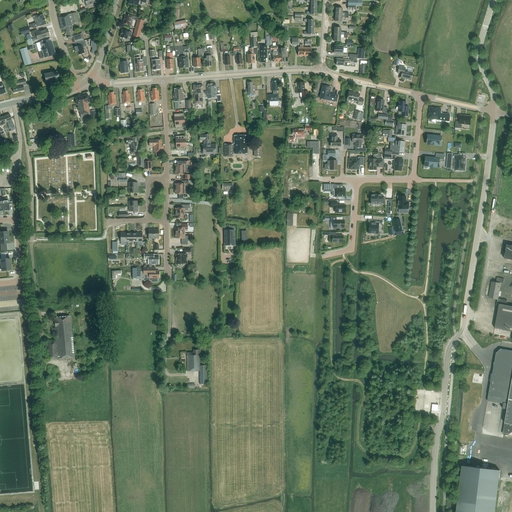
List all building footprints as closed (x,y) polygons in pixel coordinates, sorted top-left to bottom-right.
[(76,33),(82,31),(75,33),(74,31),(72,25),(73,24),(73,23),(79,22),(76,12),(59,17),(62,30),(66,29),(68,36),(76,33)] [(131,26),(132,20),(137,21),(134,31),(140,33),(144,19),(133,16),(126,14),(123,24),(131,26)] [(33,28),(46,24),(43,15),(38,16),(37,15),(33,17),(35,23),(30,25),(31,28),(33,27),(33,28)] [(185,20),(174,23),(175,31),(181,30),(180,28),(183,27),(183,29),(187,28),(185,20)] [(213,32),(212,26),(211,26),(207,27),(209,33),(210,40),(217,39),(216,36),(215,32),(213,32)] [(48,29),(38,32),(37,30),(31,32),(33,38),(37,36),(38,40),(50,36),(48,29)] [(127,40),(128,37),(130,37),(132,33),(129,32),(129,31),(122,29),(120,38),(127,40)] [(76,33),(68,36),(69,40),(73,39),(74,43),(84,40),(82,31),(76,33)] [(255,63),(254,55),(257,54),(256,47),(256,37),(257,37),(256,33),(250,34),(251,48),(252,48),(252,49),(249,49),(250,54),(247,54),(248,64),(255,63)] [(48,57),(56,54),(54,50),(51,42),(46,43),(45,40),(40,42),(42,51),(39,52),(41,59),(48,57)] [(75,46),(75,47),(74,47),(76,52),(77,52),(79,55),(85,53),(83,47),(87,46),(85,41),(76,44),(76,45),(75,46)] [(343,54),(343,47),(346,47),(346,45),(340,45),(340,46),(335,46),(334,53),(343,54)] [(179,68),(184,68),(183,56),(183,47),(182,47),(182,46),(174,47),(175,58),(179,57),(179,68)] [(349,58),(357,59),(357,58),(366,59),(367,57),(364,56),(365,46),(359,46),(358,48),(357,55),(349,54),(349,58)] [(241,55),(241,52),(239,52),(239,47),(233,48),(233,51),(232,51),(233,56),(236,55),(236,60),(237,60),(237,65),(242,64),(241,55)] [(275,52),(274,52),(273,52),(273,62),(279,62),(279,56),(278,56),(278,49),(277,49),(277,47),(271,47),(271,50),(275,50),(275,52)] [(20,50),(24,65),(30,63),(26,48),(20,50)] [(200,67),(200,58),(202,58),(201,49),(198,49),(198,56),(196,56),(196,58),(193,58),(194,68),(200,67)] [(136,72),(143,71),(143,66),(147,66),(146,57),(142,57),(143,63),(140,63),(140,58),(134,58),(136,72)] [(160,60),(154,60),(154,58),(152,58),(152,70),(160,69),(160,60)] [(128,73),(128,67),(129,67),(129,64),(127,64),(127,61),(120,62),(121,73),(128,73)] [(406,68),(399,66),(398,73),(401,74),(401,78),(411,80),(413,73),(405,71),(406,68)] [(57,77),(59,77),(58,74),(57,75),(56,71),(44,74),(46,83),(58,80),(57,77)] [(27,85),(25,80),(15,82),(16,86),(12,87),(14,93),(24,90),(23,86),(27,85)] [(247,95),(255,95),(254,86),(253,86),(252,82),(247,83),(248,89),(246,89),(247,95)] [(277,91),(278,91),(278,83),(277,83),(277,82),(272,82),(272,83),(271,83),(272,91),(273,91),(273,94),(268,94),(268,101),(278,101),(278,94),(277,94),(277,91)] [(305,91),(304,82),(297,83),(297,93),(302,93),(302,99),(308,99),(308,91),(305,91)] [(208,86),(207,86),(207,99),(217,98),(216,94),(216,84),(212,85),(212,84),(208,85),(208,86)] [(202,91),(203,91),(203,85),(193,85),(194,91),(194,104),(202,104),(202,91)] [(336,102),(338,96),(329,94),(331,87),(323,86),(320,99),(328,100),(336,102)] [(181,89),(174,89),(175,94),(174,94),(174,102),(184,101),(183,93),(182,93),(181,89)] [(138,102),(145,102),(144,92),(142,92),(142,90),(138,90),(138,93),(137,93),(138,102)] [(123,104),(130,103),(129,93),(128,93),(128,91),(123,92),(124,94),(122,94),(123,104)] [(362,106),(364,100),(359,99),(360,94),(349,92),(347,100),(358,103),(357,105),(362,106)] [(109,105),(116,105),(115,95),(114,95),(114,93),(109,93),(109,96),(108,96),(109,105)] [(88,103),(90,103),(88,95),(75,98),(76,105),(77,104),(79,111),(80,111),(81,118),(90,116),(88,103)] [(384,111),(384,113),(387,113),(387,108),(384,107),(384,100),(378,100),(377,107),(376,106),(376,111),(384,111)] [(399,102),(399,107),(398,107),(397,107),(397,108),(396,108),(396,109),(396,110),(397,110),(397,111),(398,111),(398,112),(402,112),(402,116),(408,116),(409,107),(405,107),(406,102),(399,102)] [(441,109),(431,108),(430,114),(429,114),(429,119),(434,119),(441,119),(441,120),(449,121),(450,115),(442,114),(442,113),(441,112),(440,112),(441,109)] [(4,116),(8,128),(9,131),(12,130),(10,123),(9,123),(13,122),(10,114),(4,116)] [(471,125),(471,118),(465,117),(465,116),(464,116),(460,115),(460,121),(456,121),(455,128),(462,129),(462,124),(471,125)] [(6,129),(8,128),(4,116),(0,117),(0,123),(1,126),(4,125),(6,129)] [(397,124),(396,129),(406,130),(407,125),(401,124),(402,121),(399,121),(399,122),(398,122),(398,124),(397,124)] [(295,135),(295,137),(304,137),(304,130),(304,129),(295,129),(295,130),(293,130),(293,135),(295,135)] [(363,142),(363,135),(357,135),(357,134),(354,134),(354,135),(352,135),(352,142),(355,142),(355,148),(361,148),(362,142),(363,142)] [(210,139),(209,139),(209,135),(205,135),(199,135),(199,140),(204,140),(204,145),(202,145),(202,153),(205,153),(205,154),(216,154),(216,145),(211,145),(210,139)] [(331,147),(340,146),(340,140),(337,140),(337,135),(331,135),(331,140),(331,147)] [(441,137),(427,135),(427,144),(441,145),(441,137)] [(224,144),(224,154),(224,157),(232,157),(233,154),(247,154),(247,145),(246,145),(246,136),(234,136),(234,144),(233,144),(224,144)] [(131,144),(131,152),(138,152),(137,141),(137,137),(130,138),(126,138),(126,144),(131,144)] [(395,138),(388,137),(388,142),(395,143),(394,146),(405,147),(405,142),(395,141),(395,138)] [(154,153),(163,153),(163,146),(161,146),(161,140),(156,140),(149,140),(149,146),(154,146),(154,153)] [(436,158),(425,157),(424,166),(438,167),(439,159),(444,160),(445,155),(436,154),(436,158)] [(456,159),(456,171),(465,171),(465,164),(466,164),(466,159),(462,159),(462,156),(455,156),(455,159),(456,159)] [(359,165),(364,166),(364,157),(358,157),(358,159),(349,159),(349,165),(348,165),(348,169),(352,170),(353,169),(359,169),(359,165)] [(369,170),(377,170),(377,167),(379,167),(383,167),(383,160),(377,160),(377,159),(370,159),(369,170)] [(403,165),(403,159),(394,159),(394,166),(394,167),(394,171),(401,171),(402,165),(403,165)] [(189,166),(189,161),(178,161),(178,165),(175,165),(175,170),(185,170),(187,170),(187,166),(189,166)] [(337,170),(337,161),(330,161),(327,161),(327,164),(330,164),(330,170),(337,170)] [(185,172),(185,170),(175,170),(175,175),(181,175),(181,179),(189,179),(189,175),(187,175),(187,172),(185,172)] [(175,189),(185,189),(185,186),(189,186),(189,181),(181,181),(181,184),(175,184),(175,189)] [(345,197),(345,189),(335,188),(335,184),(327,184),(327,191),(335,192),(334,197),(345,197)] [(371,195),(371,203),(385,203),(385,198),(382,198),(382,195),(371,195)] [(405,196),(398,196),(398,209),(408,209),(408,202),(405,202),(405,200),(405,196)] [(335,212),(338,212),(339,213),(341,213),(342,212),(345,212),(345,205),(337,205),(337,201),(330,201),(330,208),(334,208),(335,209),(335,212)] [(175,213),(185,213),(185,211),(187,211),(187,208),(190,208),(190,205),(181,205),(182,208),(175,208),(175,213)] [(344,228),(344,220),(336,220),(336,217),(330,217),(330,220),(333,220),(333,228),(344,228)] [(372,223),(369,223),(368,233),(378,234),(378,223),(382,223),(382,220),(372,219),(372,223)] [(175,233),(185,233),(185,231),(188,231),(188,224),(182,224),(182,228),(175,228),(175,233)] [(224,246),(235,246),(235,230),(224,230),(224,246)] [(343,243),(343,235),(336,235),(336,232),(329,232),(329,242),(332,242),(332,243),(343,243)] [(185,233),(175,233),(175,238),(181,238),(181,245),(187,245),(187,236),(185,236),(185,233)] [(159,263),(159,257),(154,257),(154,254),(144,254),(144,259),(148,259),(148,263),(159,263)] [(186,254),(176,254),(176,264),(187,264),(187,254),(186,254)] [(149,279),(149,281),(151,283),(157,283),(159,281),(159,277),(159,271),(155,271),(155,268),(143,268),(136,268),(136,279),(142,279),(142,275),(149,275),(149,279)] [(121,270),(112,271),(112,279),(116,279),(116,275),(116,274),(121,274),(121,270)] [(498,298),(500,284),(492,282),(489,297),(497,299),(498,299),(498,298)] [(511,306),(507,305),(507,300),(498,298),(498,299),(497,299),(496,305),(499,306),(495,328),(511,331),(511,306)] [(48,359),(74,357),(71,316),(64,317),(64,316),(61,317),(57,317),(55,318),(57,342),(47,342),(48,359)] [(493,374),(492,374),(487,401),(503,404),(502,408),(507,409),(509,399),(511,399),(511,351),(501,349),(496,353),(493,374)] [(207,365),(200,365),(199,355),(198,355),(198,354),(201,354),(201,350),(193,350),(193,352),(189,352),(187,353),(187,371),(199,371),(200,384),(207,384),(207,365)] [(511,399),(509,399),(507,409),(503,434),(508,435),(511,432),(511,431),(511,399)] [(456,511),(494,511),(500,470),(462,466),(456,511)]
